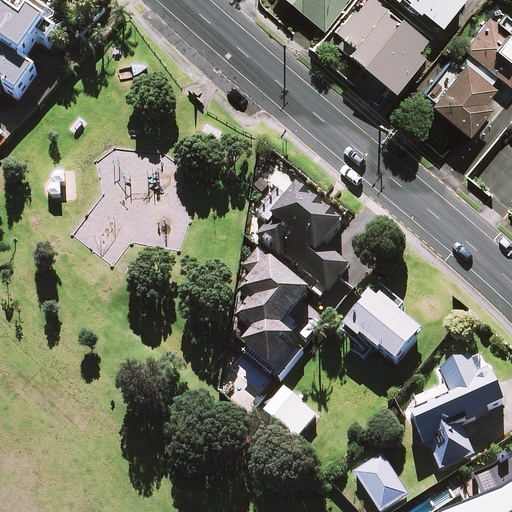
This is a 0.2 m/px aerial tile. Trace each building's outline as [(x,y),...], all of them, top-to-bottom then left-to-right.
[(0,81),(7,86),(4,91),(17,99),(35,71),(24,63),(37,42),(55,52),(70,28),(26,0),(14,0),(8,10),(5,7),(0,14),(0,81)] [(346,0),(286,0),(322,29),(346,0)] [(344,48),(390,87),(420,52),(414,47),(423,37),(377,0),(361,0),(335,31),(348,42),(344,48)] [(454,0),(408,0),(437,22),(454,0)] [(449,56),(418,92),(462,130),(485,104),(478,98),(497,76),(507,86),(511,80),(511,27),(510,26),(511,23),(511,16),(501,6),(464,48),(469,52),(459,64),(449,56)] [(291,201),(281,193),(260,218),(269,226),(258,240),(280,257),(282,254),(328,292),(349,266),(327,248),(345,226),(300,190),(291,201)] [(310,292),(259,251),(245,269),(256,278),(247,290),(257,298),(239,320),(246,325),(236,338),(280,373),(302,345),(281,329),(310,292)] [(401,310),(379,292),(347,331),(359,341),(351,350),(366,362),(376,350),(396,366),(422,333),(398,314),(401,310)] [(507,408),(483,353),(440,371),(447,387),(408,404),(427,448),(430,446),(441,471),(474,456),(462,427),(507,408)] [(317,417),(285,390),(266,412),(298,439),(317,417)] [(476,511),(511,511),(511,456),(494,470),(469,483),(479,511),(476,511)] [(385,511),(409,497),(383,458),(357,475),(380,511),(385,511)]
